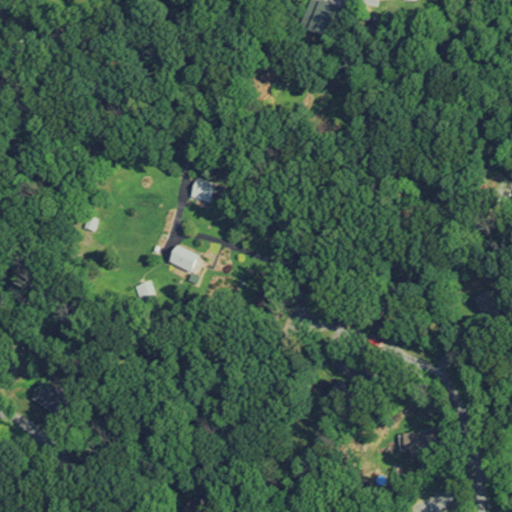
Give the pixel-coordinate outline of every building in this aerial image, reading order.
[(191,199),(210,204),(215,184),(196,180),(191,199)] [(206,261),(176,247),(169,264),(198,278),(206,261)] [(483,325),(499,322),(493,296),(477,299),(483,325)] [(329,399),(350,414),(361,399),(339,384),(329,399)] [(437,435),(405,435),(405,453),(437,453),(437,435)] [(211,511),(190,500),(183,511),(211,511)]
